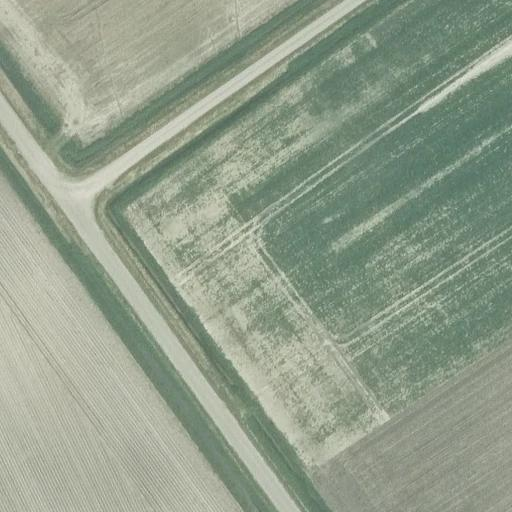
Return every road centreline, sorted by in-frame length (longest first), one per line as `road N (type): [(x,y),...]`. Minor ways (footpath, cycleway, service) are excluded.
road 1 (tertiary): [(294,511),(66,199)]
road 2 (unclassified): [(66,199),(364,0)]
